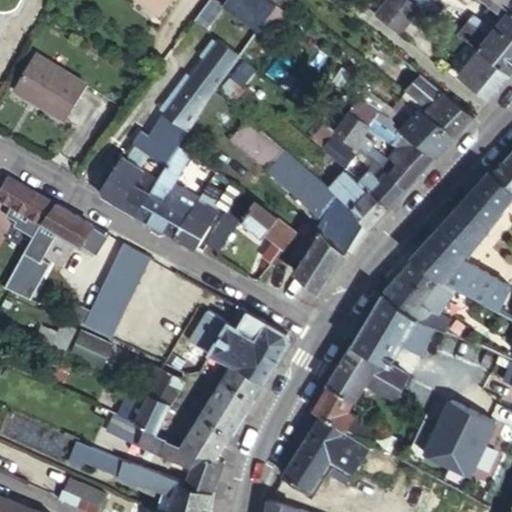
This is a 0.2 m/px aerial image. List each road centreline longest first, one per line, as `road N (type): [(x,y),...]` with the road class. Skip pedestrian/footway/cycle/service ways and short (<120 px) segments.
road 1 (residential): [(331,332),(0,154)]
road 2 (secondary): [(511,114),(373,262),(331,332)]
road 3 (unknown): [(81,198),(155,98),(167,73),(168,39),(199,0)]
road 4 (secondary): [(331,332),(250,469),(241,511)]
